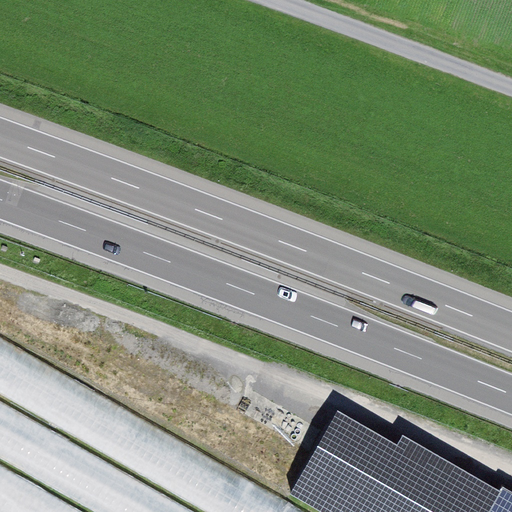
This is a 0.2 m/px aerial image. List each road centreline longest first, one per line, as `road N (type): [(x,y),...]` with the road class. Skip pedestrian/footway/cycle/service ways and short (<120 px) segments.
road 1 (track): [(511,474),(0,270)]
road 2 (motorway): [(511,331),(0,136)]
road 3 (motorway): [(0,200),(511,395)]
road 4 (unclassified): [(511,81),(295,0)]
